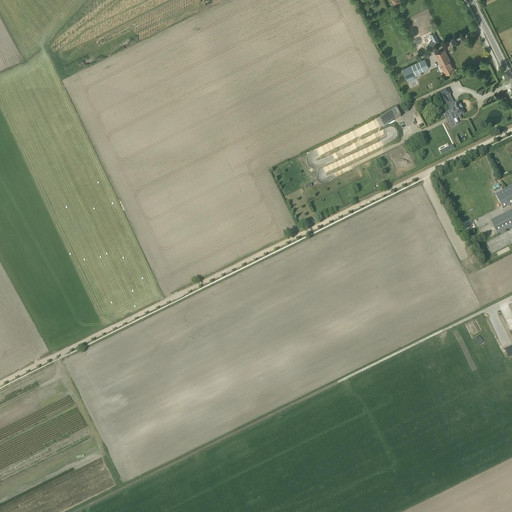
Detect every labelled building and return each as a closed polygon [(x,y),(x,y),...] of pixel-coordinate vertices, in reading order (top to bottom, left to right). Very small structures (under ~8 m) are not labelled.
[(435,54),(445,75),(455,70),(445,49),(435,54)] [(424,59),(402,69),(408,83),(416,79),(415,75),(418,73),(429,68),(424,59)] [(449,103),(446,97),(450,95),(447,89),(437,94),(443,106),(449,103)] [(452,110),(449,111),(451,115),(455,125),(458,123),(456,119),(460,117),(460,116),(464,114),(458,103),(455,105),(450,107),(452,110)] [(392,112),(386,114),(388,119),(384,121),(385,123),(395,118),(392,112)] [(440,155),(454,149),(452,145),(439,151),(440,155)] [(496,194),(495,195),(503,209),(511,204),(511,184),(502,190),(503,191),(496,194)] [(511,210),(490,221),(498,235),(511,228),(511,210)]
